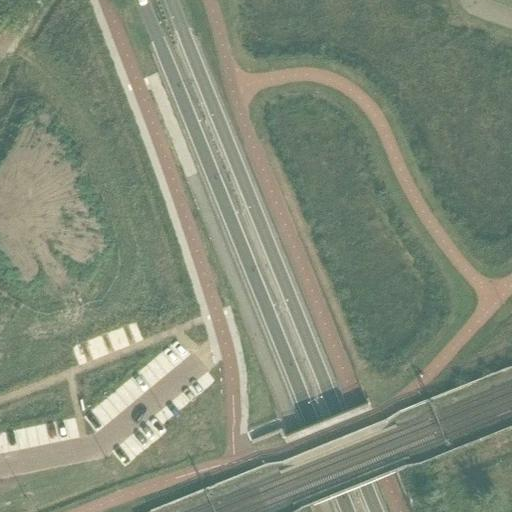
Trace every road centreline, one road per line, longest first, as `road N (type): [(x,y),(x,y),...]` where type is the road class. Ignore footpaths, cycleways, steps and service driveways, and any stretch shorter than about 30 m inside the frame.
road 1 (tertiary): [(137,0),(343,511)]
road 2 (tertiary): [(375,511),(173,0)]
road 3 (unclassified): [(0,466),(100,446),(201,363)]
